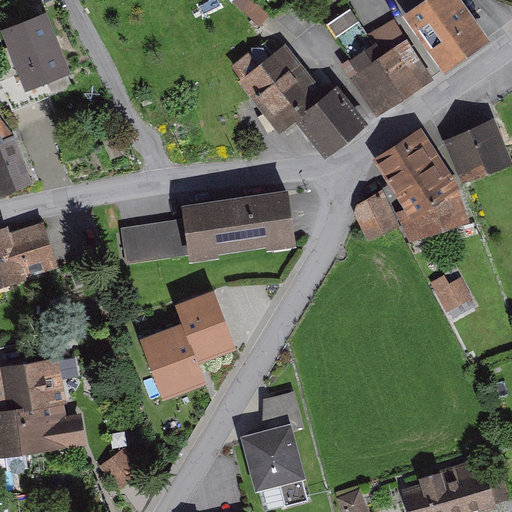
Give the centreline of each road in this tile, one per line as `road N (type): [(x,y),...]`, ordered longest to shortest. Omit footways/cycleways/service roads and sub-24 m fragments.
road 1 (residential): [(344,172),(326,253),(170,511)]
road 2 (residential): [(0,212),(285,168),(344,172)]
road 3 (residential): [(511,47),(381,136),(344,172)]
